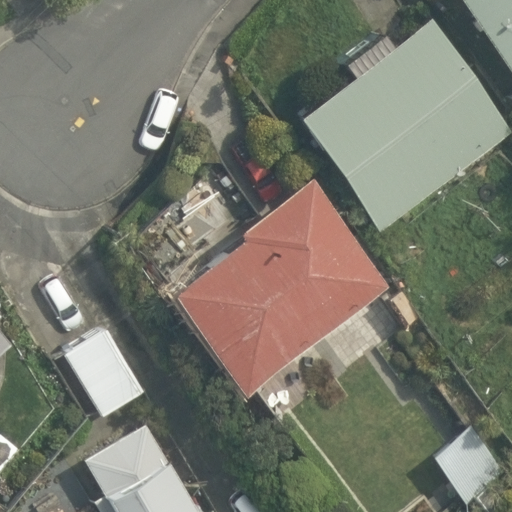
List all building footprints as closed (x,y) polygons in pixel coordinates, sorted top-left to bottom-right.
[(511,0),(462,0),(511,73),(511,0)] [(429,12),(297,112),(379,230),(511,130),(429,12)] [(245,394),(388,284),(309,173),(234,228),(240,236),(170,287),(245,394)] [(103,326),(60,351),(100,414),(142,390),(103,326)] [(197,511),(142,421),(82,457),(115,511),(197,511)] [(507,471),(472,425),(432,454),(467,505),(507,471)]
